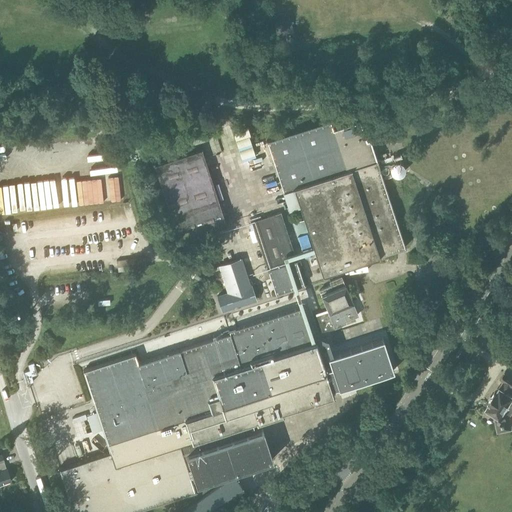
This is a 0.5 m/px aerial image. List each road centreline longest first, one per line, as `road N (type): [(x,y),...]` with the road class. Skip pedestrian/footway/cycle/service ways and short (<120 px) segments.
road 1 (track): [(203,100),(246,112),(511,85)]
road 2 (tertiary): [(511,250),(365,468)]
road 3 (unclassified): [(42,511),(0,381)]
